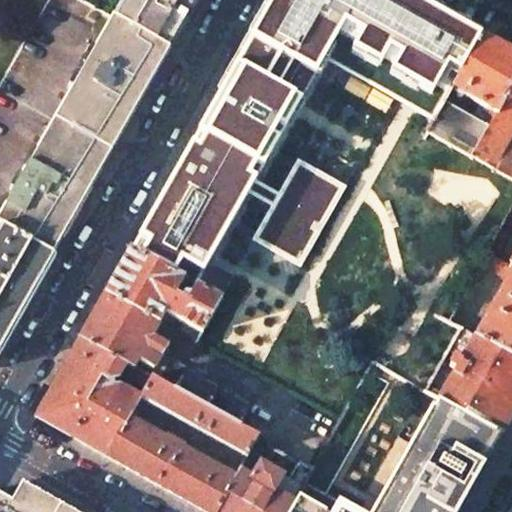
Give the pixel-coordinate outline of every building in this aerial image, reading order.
[(122,0),(113,17),(169,49),(196,0),(122,0)] [(412,0),(270,0),(235,60),(301,97),(317,68),(427,132),(443,104),(452,89),(481,38),(412,0)] [(169,49),(113,17),(88,60),(84,57),(67,87),(72,89),(36,152),(32,150),(15,179),(19,181),(0,215),(0,224),(53,254),(169,49)] [(511,84),(511,54),(481,37),(481,38),(452,89),(480,105),(471,120),(443,104),(427,132),(471,157),(511,84)] [(301,97),(235,60),(129,250),(151,263),(184,281),(196,287),(252,188),(258,177),(301,97)] [(511,84),(471,157),(511,179),(511,146),(505,143),(511,132),(511,84)] [(285,192),(258,177),(252,188),(280,204),(261,236),(306,262),(351,183),(305,157),(285,192)] [(0,347),(21,311),(53,254),(0,224),(0,347)] [(508,234),(499,230),(485,255),(497,261),(501,253),(498,251),(508,234)] [(151,263),(129,250),(105,294),(160,323),(165,315),(201,334),(220,299),(196,287),(186,302),(175,296),(184,281),(151,263)] [(497,261),(485,255),(480,263),(508,279),(475,338),(511,358),(511,269),(508,267),(497,261)] [(160,323),(105,294),(80,338),(126,364),(131,367),(134,368),(138,362),(154,371),(162,356),(168,360),(174,351),(151,338),(160,323)] [(511,358),(475,338),(474,337),(439,400),(500,434),(511,413),(511,358)] [(126,364),(80,338),(35,417),(106,457),(126,422),(139,399),(140,398),(118,386),(114,389),(110,383),(118,378),(126,364)] [(134,368),(131,367),(125,378),(145,388),(151,378),(134,368)] [(257,437),(151,378),(145,388),(140,398),(139,399),(245,458),(256,439),(257,437)] [(500,434),(439,400),(433,409),(430,407),(410,443),(474,480),(500,434)] [(201,464),(126,422),(106,457),(203,511),(215,511),(233,481),(202,463),(201,464)] [(455,511),(474,480),(410,443),(383,490),(421,511),(455,511)] [(310,471),(298,463),(289,480),(259,463),(251,478),(239,471),(233,481),(215,511),(287,511),(303,483),(310,471)] [(0,495),(0,511),(72,511),(22,483),(11,502),(0,495)] [(421,511),(383,490),(371,511),(354,511),(303,483),(287,511),(421,511)]
